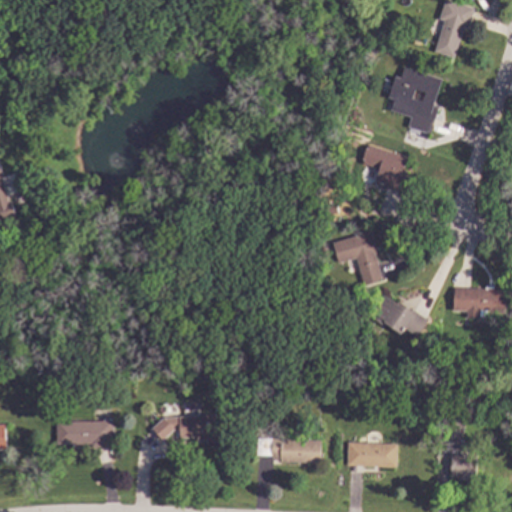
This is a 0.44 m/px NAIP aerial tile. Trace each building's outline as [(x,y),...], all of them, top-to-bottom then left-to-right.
[(446,0),(473,8),(467,28),(462,27),(453,57),(433,51),(442,20),(437,18),(442,0),(446,0)] [(440,79),(432,104),(437,106),(428,134),(406,127),(409,117),(389,110),(392,99),(386,97),(393,76),(399,78),(402,67),(440,79)] [(405,157),(402,166),(404,166),(401,175),(404,176),(399,191),(373,183),(378,169),(361,163),(362,159),(360,159),(364,145),(369,147),(369,145),(405,157)] [(0,170),(2,177),(0,178),(7,201),(10,201),(14,217),(0,221),(0,170)] [(22,194),(24,198),(21,203),(17,203),(13,201),(12,197),(14,193),(19,192),(22,194)] [(375,254),(373,254),(380,278),(362,284),(354,258),(337,263),(331,242),(338,240),(337,239),(368,230),(375,254)] [(327,255),(321,257),(319,248),(325,247),(327,255)] [(492,286),(492,289),(506,289),(505,292),(504,292),(503,313),(487,312),(487,317),(477,316),(477,311),(452,310),(453,287),(484,289),(484,286),(492,286)] [(409,311),(411,309),(427,319),(416,337),(403,329),(400,334),(384,324),(383,326),(373,319),(375,315),(370,312),(382,293),(409,311)] [(44,373),(36,374),(36,367),(43,366),(44,373)] [(233,383),(228,392),(220,388),(225,378),(233,383)] [(216,435),(217,442),(206,443),(205,439),(196,440),(195,436),(178,437),(178,429),(173,429),(161,440),(150,428),(162,417),(214,414),(216,435)] [(111,446),(89,447),(89,444),(55,444),(55,421),(102,420),(102,418),(111,418),(111,446)] [(460,423),(459,438),(439,437),(440,422),(460,423)] [(320,440),(319,462),(279,460),(279,458),(271,458),(271,455),(256,455),(256,437),(320,440)] [(396,443),(395,467),(346,465),(346,442),(396,443)] [(476,454),(475,475),(474,475),(474,481),(455,480),(455,476),(449,476),(450,453),(476,454)]
